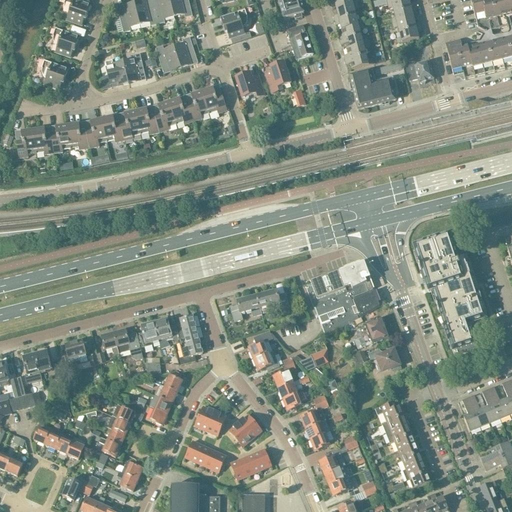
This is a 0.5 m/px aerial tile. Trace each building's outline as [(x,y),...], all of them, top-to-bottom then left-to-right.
[(69,16),(67,22),(81,27),(84,21),(85,21),(90,6),(72,0),(65,0),(64,6),(64,7),(64,8),(64,9),(64,11),(65,12),(65,13),(66,14),(67,15),(68,15),(69,16)] [(174,18),(169,0),(160,0),(152,2),(158,26),(165,24),(164,20),(174,18)] [(169,0),(174,18),(184,15),(185,20),(192,18),(187,0),(169,0)] [(277,0),(284,21),(304,15),(299,0),(277,0)] [(358,6),(357,2),(352,3),(351,0),(338,0),(330,2),(331,8),(335,7),(336,12),(358,6)] [(375,8),(387,6),(385,0),(373,3),(375,8)] [(416,9),(415,4),(411,5),(410,0),(388,6),(389,10),(393,9),(395,14),(416,9)] [(511,0),(479,0),(471,2),(476,23),(478,30),(471,32),(472,35),(478,34),(479,34),(481,31),(485,34),(511,26),(511,0)] [(158,26),(152,2),(142,4),(142,3),(135,5),(140,26),(150,24),(151,28),(158,26)] [(140,26),(135,5),(127,7),(127,8),(117,10),(123,35),(130,33),(130,29),(140,26)] [(356,17),(355,12),(359,11),(358,6),(336,12),(338,17),(334,18),(335,23),(356,17)] [(415,20),(413,14),(417,13),(416,9),(395,14),(396,19),(392,20),(393,25),(415,20)] [(247,19),(245,11),(221,19),(226,34),(227,34),(229,41),(244,36),(242,29),(243,29),(244,28),(245,27),(246,26),(246,25),(247,24),(247,23),(247,22),(247,21),(247,19)] [(363,26),(362,21),(358,22),(356,17),(335,23),(336,27),(340,26),(341,31),(363,26)] [(421,29),(420,24),(416,25),(415,20),(393,25),(394,30),(398,29),(400,34),(421,29)] [(362,37),(360,31),(364,30),(363,26),(341,31),(343,37),(339,38),(340,42),(362,37)] [(313,56),(304,29),(303,27),(287,32),(296,61),(313,56)] [(422,34),(421,29),(400,34),(401,39),(397,40),(398,45),(419,40),(418,34),(422,34)] [(58,48),(55,54),(70,59),(73,53),(74,53),(79,38),(55,30),(53,38),(53,39),(53,40),(53,42),(53,43),(53,44),(54,45),(55,46),(56,47),(57,47),(58,48)] [(368,46),(367,41),(363,42),(362,37),(340,42),(341,47),(345,46),(347,51),(368,46)] [(181,69),(188,67),(188,66),(197,63),(190,39),(183,42),(184,46),(174,49),(181,69)] [(511,69),(511,39),(469,51),(468,49),(463,50),(460,42),(445,45),(454,79),(459,77),(465,81),(465,82),(511,69)] [(367,57),(365,51),(369,50),(368,46),(347,51),(348,57),(344,58),(345,62),(367,57)] [(174,49),(164,52),(163,48),(156,50),(163,74),(173,71),(173,72),(181,69),(174,49)] [(145,80),(140,56),(133,57),(134,61),(123,64),(128,85),(136,83),(135,82),(145,80)] [(373,66),(372,61),(368,62),(367,57),(345,62),(346,67),(350,66),(352,71),(373,66)] [(47,80),(44,86),(59,92),(61,85),(63,85),(68,71),(44,62),(41,70),(42,70),(42,71),(42,73),(42,74),(42,75),(42,76),(43,77),(44,78),(44,79),(45,79),(47,80)] [(123,64),(113,66),(112,62),(105,64),(111,88),(120,85),(121,87),(128,85),(123,64)] [(291,85),(284,64),(269,68),(270,72),(264,74),(271,95),(278,93),(276,89),(291,85)] [(404,71),(402,64),(375,71),(376,78),(404,71)] [(414,65),(405,67),(409,83),(411,82),(418,81),(419,84),(420,84),(422,85),(425,85),(427,82),(434,80),(430,64),(415,68),(414,68),(414,65)] [(395,92),(392,81),(373,86),(370,72),(349,78),(351,85),(348,85),(350,92),(352,91),(358,111),(382,105),(383,108),(389,106),(389,104),(395,102),(393,93),(395,92)] [(258,76),(251,79),(250,75),(235,79),(241,100),(256,95),(257,99),(264,97),(258,76)] [(209,115),(217,113),(218,115),(227,112),(219,88),(210,91),(209,90),(202,93),(209,115)] [(209,115),(202,93),(194,95),(194,96),(185,99),(193,123),(202,120),(201,118),(209,115)] [(193,123),(185,99),(177,102),(176,101),(169,103),(176,126),(184,123),(185,126),(193,123)] [(176,126),(169,103),(161,106),(161,107),(152,110),(159,134),(169,131),(168,128),(176,126)] [(159,134),(152,110),(143,112),(143,111),(135,113),(140,136),(149,134),(149,136),(159,134)] [(140,136),(135,113),(127,114),(128,116),(118,118),(124,142),(133,140),(132,137),(140,136)] [(124,142),(118,118),(110,120),(109,119),(101,120),(107,143),(115,141),(115,144),(124,142)] [(107,143),(101,120),(90,123),(90,124),(85,125),(89,150),(99,148),(98,145),(107,143)] [(85,125),(79,126),(79,125),(67,127),(70,150),(79,149),(79,152),(89,150),(85,125)] [(70,150),(67,127),(56,128),(56,129),(50,130),(54,155),(62,154),(62,151),(70,150)] [(50,130),(44,131),(44,130),(33,131),(36,155),(44,154),(45,156),(54,155),(50,130)] [(36,155),(33,131),(21,133),(21,134),(15,135),(17,150),(19,160),(28,159),(28,156),(36,155)] [(451,242),(449,235),(439,239),(438,238),(423,243),(424,244),(413,247),(415,254),(418,253),(421,262),(418,263),(422,274),(424,273),(427,282),(425,283),(425,285),(428,292),(428,294),(434,292),(438,301),(435,302),(438,313),(439,313),(441,317),(443,317),(446,326),(443,327),(448,342),(449,342),(452,352),(457,351),(458,356),(476,350),(470,330),(468,325),(486,320),(484,313),(482,314),(479,305),(482,304),(478,293),(477,293),(476,289),(474,289),(471,280),(474,279),(473,277),(473,275),(472,274),(471,272),(471,271),(470,269),(470,267),(469,265),(469,264),(468,264),(465,256),(457,259),(454,251),(452,252),(449,243),(451,242)] [(345,273),(340,275),(351,299),(370,292),(365,279),(369,277),(363,261),(344,269),(345,273)] [(339,271),(310,282),(312,286),(306,288),(315,310),(316,310),(327,337),(359,320),(351,299),(340,275),(339,271)] [(262,316),(268,314),(270,311),(269,307),(280,304),(282,311),(289,309),(286,295),(278,297),(277,292),(257,297),(262,316)] [(379,308),(374,293),(352,301),(354,307),(355,306),(360,319),(379,308)] [(262,316),(257,297),(238,302),(239,307),(232,309),(235,323),(243,321),(241,314),(252,311),(254,318),(262,316)] [(199,339),(193,317),(180,320),(181,325),(176,326),(181,344),(199,339)] [(385,329),(381,319),(365,326),(358,329),(361,338),(385,329)] [(176,326),(170,328),(168,321),(154,324),(159,342),(160,342),(162,351),(170,348),(167,343),(173,341),(174,346),(180,344),(181,344),(176,326)] [(138,337),(137,338),(140,349),(144,348),(144,349),(152,347),(153,344),(159,342),(154,324),(141,328),(142,334),(139,335),(139,337),(138,337)] [(361,338),(354,341),(358,351),(365,348),(372,345),(389,339),(385,329),(361,338)] [(126,332),(114,335),(119,355),(130,352),(132,359),(135,361),(143,360),(140,349),(137,338),(136,334),(127,337),(126,332)] [(256,347),(248,350),(253,361),(269,355),(264,344),(273,340),(270,333),(254,340),(256,347)] [(114,356),(119,355),(114,335),(102,338),(105,352),(113,350),(114,356)] [(203,355),(199,339),(181,344),(180,344),(184,360),(180,360),(182,366),(196,363),(194,357),(203,355)] [(89,358),(86,359),(85,354),(82,343),(66,347),(68,357),(64,358),(67,369),(90,363),(89,358)] [(311,357),(311,358),(316,369),(328,364),(327,350),(311,357)] [(394,352),(382,356),(379,350),(368,354),(370,360),(377,358),(379,365),(397,359),(394,352)] [(51,371),(47,353),(35,356),(39,374),(51,371)] [(269,355),(253,361),(258,373),(267,369),(268,373),(279,368),(273,353),(269,355)] [(106,364),(103,354),(97,356),(99,366),(106,364)] [(366,354),(353,359),(359,372),(371,368),(366,354)] [(39,374),(35,356),(23,359),(28,377),(29,380),(39,377),(38,374),(39,374)] [(98,368),(95,356),(89,358),(90,363),(94,378),(101,376),(98,368)] [(293,356),(288,358),(291,365),(293,364),(296,363),(301,367),(304,363),(293,356)] [(401,370),(397,359),(379,365),(382,373),(392,369),(393,373),(401,370)] [(63,376),(59,362),(53,364),(57,377),(63,376)] [(0,384),(8,382),(4,364),(0,365),(0,384)] [(286,373),(274,378),(279,390),(293,384),(289,373),(296,370),(293,364),(291,365),(284,368),(286,373)] [(311,377),(320,384),(326,377),(317,370),(311,377)] [(182,383),(179,381),(182,376),(176,373),(174,379),(170,377),(165,389),(177,394),(182,383)] [(299,381),(302,386),(309,383),(307,377),(299,381)] [(29,396),(25,378),(17,380),(22,398),(29,396)] [(22,398),(17,380),(10,381),(15,399),(22,398)] [(511,416),(511,393),(508,383),(502,385),(508,400),(504,402),(511,417),(511,416)] [(298,395),(293,384),(279,390),(283,401),(298,395)] [(177,394),(165,389),(160,386),(155,397),(160,399),(172,405),(177,394)] [(504,402),(500,404),(494,389),(488,391),(500,421),(511,417),(504,402)] [(500,421),(488,391),(482,394),(488,409),(484,411),(490,425),(500,421)] [(41,405),(38,394),(32,396),(35,407),(41,405)] [(303,406),(298,395),(283,401),(288,412),(303,406)] [(35,407),(32,396),(26,397),(29,408),(35,407)] [(29,408),(26,397),(20,399),(23,410),(29,408)] [(155,397),(150,408),(155,410),(167,416),(172,405),(160,399),(155,397)] [(326,403),(324,397),(313,402),(316,407),(326,403)] [(484,411),(480,412),(474,397),(468,399),(480,429),(490,425),(484,411)] [(23,410),(20,399),(14,400),(17,411),(23,410)] [(480,429),(468,399),(462,402),(468,417),(464,419),(470,434),(480,429)] [(17,411),(14,400),(8,402),(11,413),(17,411)] [(11,415),(11,413),(8,402),(0,403),(0,416),(3,417),(11,415)] [(59,413),(56,420),(60,422),(61,420),(63,421),(67,413),(70,414),(68,405),(63,403),(59,413)] [(316,407),(317,412),(301,418),(306,430),(325,422),(321,411),(323,410),(323,411),(329,408),(326,403),(316,407)] [(405,417),(401,407),(397,408),(395,403),(376,410),(378,416),(383,415),(386,424),(405,417)] [(117,406),(112,417),(118,420),(130,426),(135,414),(123,409),(117,406)] [(203,409),(195,428),(206,433),(215,413),(203,409)] [(167,416),(155,410),(150,421),(162,427),(167,416)] [(215,413),(206,433),(217,438),(226,418),(215,413)] [(130,426),(118,420),(112,417),(107,429),(112,431),(125,437),(130,426)] [(238,425),(252,441),(262,433),(248,417),(238,425)] [(409,426),(405,417),(386,424),(382,426),(385,436),(409,426)] [(322,428),(327,426),(326,422),(306,430),(310,441),(325,435),(322,428)] [(229,433),(243,449),(252,441),(238,425),(229,433)] [(413,436),(409,426),(385,436),(389,445),(394,443),(413,436)] [(51,433),(39,428),(34,441),(45,446),(51,433)] [(63,435),(62,433),(57,431),(56,431),(52,430),(51,433),(45,446),(56,451),(61,438),(63,435)] [(125,437),(112,431),(108,441),(120,447),(125,437)] [(333,441),(334,441),(331,433),(325,435),(310,441),(315,453),(330,447),(331,450),(335,448),(333,441)] [(92,434),(91,438),(100,442),(99,443),(106,446),(105,447),(103,453),(115,458),(116,457),(116,458),(118,457),(120,454),(119,453),(118,452),(120,447),(108,441),(99,437),(92,434)] [(74,439),(67,435),(66,437),(63,435),(61,438),(56,451),(67,456),(74,439)] [(356,442),(353,436),(342,441),(345,447),(356,442)] [(416,445),(413,436),(394,443),(398,452),(416,445)] [(73,443),(75,439),(74,439),(67,456),(78,460),(83,448),(73,443)] [(345,447),(347,452),(358,448),(356,442),(345,447)] [(193,443),(185,460),(196,465),(204,448),(193,443)] [(511,455),(511,451),(509,444),(494,450),(496,455),(481,461),(484,467),(511,455)] [(420,454),(416,445),(398,452),(402,462),(420,454)] [(204,448),(196,465),(207,470),(215,453),(204,448)] [(253,455),(260,473),(271,468),(264,451),(253,455)] [(215,453),(207,470),(218,475),(226,458),(215,453)] [(424,464),(420,454),(402,462),(406,471),(400,473),(400,474),(424,464)] [(12,460),(1,455),(0,456),(0,469),(6,472),(14,455),(12,460)] [(16,462),(18,457),(14,455),(6,472),(17,477),(23,465),(16,462)] [(242,460),(249,477),(260,473),(253,455),(242,460)] [(342,460),(340,455),(319,463),(324,475),(344,467),(339,469),(336,462),(342,460)] [(511,467),(511,455),(484,467),(486,473),(501,467),(503,471),(511,467)] [(109,460),(102,457),(99,464),(106,467),(109,460)] [(231,465),(238,482),(249,477),(242,460),(231,465)] [(358,469),(366,466),(364,461),(356,464),(358,469)] [(106,467),(99,464),(97,470),(104,473),(106,467)] [(138,481),(139,481),(141,481),(142,478),(141,476),(143,471),(126,464),(122,474),(138,482),(138,481)] [(428,473),(424,464),(400,474),(404,483),(409,481),(428,473)] [(344,480),(349,478),(344,467),(324,475),(329,486),(344,480)] [(511,467),(503,471),(507,481),(511,478),(511,467)] [(122,474),(119,473),(117,478),(123,481),(120,487),(133,493),(138,482),(122,474)] [(432,483),(428,473),(409,481),(413,490),(432,483)] [(85,476),(83,481),(77,478),(75,483),(69,480),(62,497),(73,502),(78,492),(83,494),(88,483),(90,478),(85,476)] [(83,494),(89,497),(93,488),(96,489),(99,481),(91,477),(88,484),(88,483),(83,494)] [(344,480),(329,486),(333,497),(348,491),(348,492),(354,490),(349,478),(344,480)] [(366,485),(361,487),(364,493),(375,488),(373,482),(366,485)] [(501,502),(494,483),(480,489),(488,507),(501,502)] [(199,511),(199,498),(200,488),(172,487),(171,511),(199,511)] [(364,493),(366,499),(378,494),(375,488),(364,493)] [(113,499),(124,504),(127,498),(116,493),(113,499)] [(448,511),(443,498),(437,501),(435,496),(431,497),(437,511),(448,511)] [(265,511),(265,497),(242,497),(242,511),(265,511)] [(437,511),(431,497),(427,499),(429,504),(424,506),(426,511),(437,511)] [(102,507),(105,500),(100,498),(98,505),(97,504),(93,511),(107,511),(108,509),(102,507)] [(219,511),(220,498),(199,498),(199,511),(219,511)] [(93,511),(97,504),(86,499),(80,511),(93,511)] [(507,511),(504,501),(501,502),(488,507),(489,511),(507,511)] [(339,511),(361,511),(358,502),(353,504),(339,510),(339,511)] [(426,511),(424,506),(418,508),(416,503),(413,504),(415,511),(426,511)]
